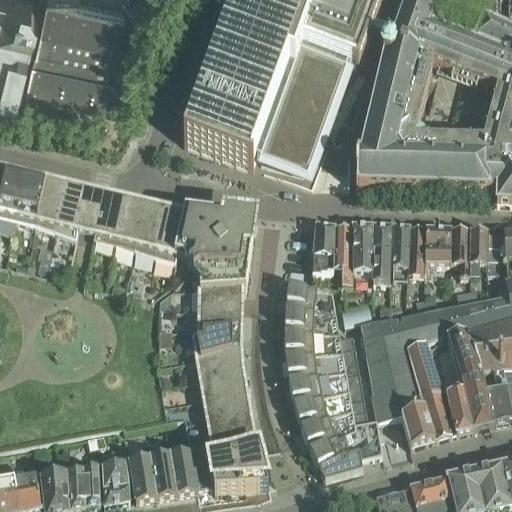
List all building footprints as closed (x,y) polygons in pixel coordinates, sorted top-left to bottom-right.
[(17,99),(19,91),(38,15),(37,15),(32,7),(32,5),(12,0),(0,0),(0,103),(7,106),(10,97),(17,99)] [(34,55),(26,93),(118,113),(125,82),(127,82),(134,48),(133,48),(132,50),(119,47),(126,15),(125,15),(76,4),(76,0),(48,0),(36,55),(34,55)] [(371,41),(383,7),(363,0),(239,0),(185,152),(250,175),(255,162),(305,180),(344,70),(358,75),(368,47),(392,53),(394,47),(371,41)] [(468,0),(500,16),(506,5),(507,0),(468,0)] [(417,138),(433,74),(499,98),(511,64),(511,40),(484,28),(474,49),(431,33),(434,26),(406,15),(394,47),(392,53),(392,54),(390,53),(388,53),(386,54),(384,55),(383,57),(382,58),(382,60),(382,62),(383,64),(384,65),(385,66),(362,163),(357,163),(355,196),(483,201),(496,201),(496,213),(511,213),(511,105),(510,105),(498,100),(484,155),(429,154),(428,149),(428,148),(427,145),(426,144),(425,142),(424,141),(423,140),(422,139),(420,137),(417,138)] [(510,105),(511,105),(511,64),(503,88),(499,98),(498,100),(510,105)] [(27,188),(7,184),(0,213),(0,232),(16,236),(27,188)] [(16,236),(36,240),(47,193),(27,188),(16,236)] [(67,198),(47,193),(36,240),(55,245),(67,198)] [(55,245),(76,250),(78,244),(95,248),(94,254),(115,259),(126,212),(114,209),(105,207),(104,207),(98,205),(88,203),(67,198),(55,245)] [(146,216),(126,212),(115,259),(135,264),(146,216)] [(146,216),(135,264),(155,269),(166,221),(146,216)] [(177,261),(186,226),(177,224),(166,221),(155,269),(176,274),(179,261),(177,261)] [(194,228),(186,226),(177,261),(179,261),(196,265),(194,273),(190,278),(191,279),(191,278),(195,282),(195,283),(199,279),(207,279),(206,297),(200,297),(200,317),(242,319),(242,301),(246,301),(254,241),(253,241),(252,242),(249,240),(246,238),(246,237),(244,234),(244,231),(245,229),(244,229),(195,223),(194,228)] [(322,283),(334,283),(335,236),(317,234),(313,292),(321,294),(322,283)] [(352,283),(352,236),(335,236),(334,283),(342,283),(342,295),(354,296),(354,283),(352,283)] [(352,283),(354,283),(372,284),(372,237),(352,236),(352,283)] [(390,237),(372,237),(372,284),(373,292),(389,293),(390,237)] [(407,288),(407,285),(409,238),(394,237),(392,287),(407,288)] [(409,238),(407,285),(424,285),(424,273),(426,239),(409,238)] [(426,239),(424,273),(450,272),(450,239),(426,239)] [(469,239),(450,239),(450,272),(459,272),(459,285),(469,285),(469,239)] [(469,239),(469,285),(478,285),(478,272),(487,272),(486,282),(487,282),(488,240),(469,239)] [(487,282),(504,282),(503,268),(505,268),(503,241),(488,240),(487,282)] [(505,268),(511,267),(511,240),(503,241),(505,268)] [(503,268),(504,282),(505,288),(511,286),(510,277),(511,276),(511,267),(505,268),(503,268)] [(421,406),(406,359),(426,353),(446,346),(465,340),(511,325),(511,286),(505,288),(507,305),(401,327),(402,332),(398,332),(396,328),(361,336),(373,404),(371,404),(377,432),(402,427),(401,425),(398,412),(421,406)] [(286,318),(286,319),(336,326),(333,303),(289,294),(286,318)] [(200,317),(199,339),(242,340),(242,319),(200,317)] [(285,342),(285,343),(340,346),(336,326),(286,319),(285,335),(285,342)] [(353,323),(355,333),(365,331),(363,321),(353,323)] [(511,325),(465,340),(481,381),(493,434),(511,431),(511,325)] [(223,364),(241,361),(242,340),(199,339),(199,346),(194,347),(197,368),(223,364)] [(461,387),(464,400),(472,439),(493,434),(481,381),(465,340),(446,346),(461,387)] [(343,365),(343,361),(340,348),(340,346),(285,343),(286,366),(286,367),(343,365)] [(353,346),(340,348),(343,361),(356,359),(353,346)] [(406,359),(421,406),(425,418),(435,450),(452,444),(441,407),(442,404),(426,353),(406,359)] [(358,371),(356,359),(343,361),(343,365),(345,374),(358,371)] [(197,368),(201,388),(223,384),(242,381),(241,361),(223,364),(197,368)] [(289,390),(289,391),(347,384),(345,374),(343,365),(286,367),(289,390)] [(360,384),(358,371),(345,374),(347,384),(347,386),(360,384)] [(223,384),(201,388),(204,409),(246,401),(242,381),(223,384)] [(350,403),(349,399),(347,386),(347,384),(289,391),(292,407),(294,413),(294,415),(350,403)] [(362,396),(360,384),(347,386),(349,399),(362,396)] [(364,409),(362,396),(349,399),(350,403),(351,411),(364,409)] [(457,443),(472,439),(464,400),(446,405),(457,443)] [(249,421),(246,401),(204,409),(208,429),(249,421)] [(301,436),(301,438),(353,422),(351,411),(350,403),(294,415),(299,430),(301,436)] [(366,421),(364,409),(351,411),(353,422),(353,423),(366,421)] [(411,458),(435,450),(425,418),(401,425),(402,427),(411,458)] [(211,449),(253,441),(249,421),(208,429),(211,449)] [(368,433),(366,421),(353,423),(355,436),(368,434),(368,433)] [(310,459),(310,460),(356,442),(355,436),(353,423),(353,422),(301,438),(310,459)] [(382,465),(377,432),(368,433),(368,434),(355,436),(356,442),(361,470),(374,466),(382,465)] [(253,443),(253,441),(211,449),(214,467),(210,468),(210,469),(256,461),(255,453),(253,443)] [(363,478),(361,470),(356,442),(310,460),(318,475),(325,489),(363,478)] [(104,443),(96,444),(98,456),(106,454),(104,443)] [(96,444),(88,446),(90,458),(98,456),(96,444)] [(47,453),(35,455),(37,463),(48,461),(47,453)] [(35,480),(31,456),(25,457),(29,481),(35,480)] [(13,488),(8,460),(0,462),(6,489),(13,488)] [(194,472),(192,461),(191,461),(171,464),(177,502),(177,505),(199,501),(198,499),(198,495),(194,472)] [(210,469),(194,472),(198,495),(214,492),(215,499),(251,496),(251,497),(269,496),(269,495),(264,477),(262,470),(262,469),(257,470),(256,462),(256,461),(210,469)] [(171,464),(151,468),(157,506),(157,508),(177,505),(177,502),(171,464)] [(157,508),(157,506),(151,468),(129,471),(136,509),(136,511),(157,508)] [(124,473),(102,477),(104,511),(129,511),(130,509),(124,473)] [(511,511),(511,473),(502,476),(510,511),(511,511)] [(510,511),(502,476),(447,489),(452,511),(510,511)] [(100,511),(99,477),(67,483),(69,511),(100,511)] [(69,511),(67,483),(40,487),(43,511),(69,511)] [(39,511),(36,488),(14,492),(16,511),(39,511)] [(452,511),(447,489),(411,498),(375,506),(376,511),(452,511)] [(0,511),(16,511),(14,492),(0,494),(0,511)]
